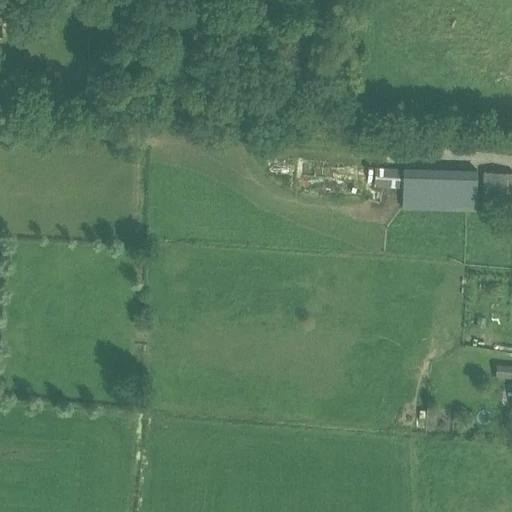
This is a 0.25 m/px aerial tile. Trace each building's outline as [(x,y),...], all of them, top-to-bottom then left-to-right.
[(296,156),(270,154),(268,174),(295,176),(296,156)] [(337,189),(337,182),(361,183),(362,156),(298,155),(297,188),(337,189)] [(374,186),(400,187),(401,168),(375,167),(374,186)] [(476,211),(476,170),(404,168),(403,210),(476,211)] [(481,212),(511,215),(511,172),(483,171),(481,212)] [(495,376),(511,377),(511,366),(496,365),(495,376)]
